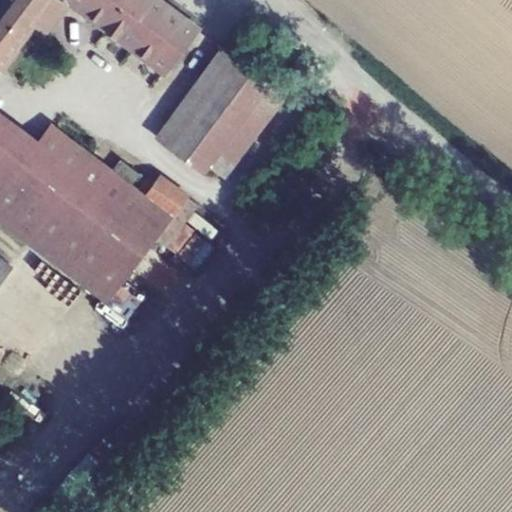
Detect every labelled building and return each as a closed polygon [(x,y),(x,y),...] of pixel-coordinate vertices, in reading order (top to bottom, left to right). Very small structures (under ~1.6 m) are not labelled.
[(8,0),(0,11),(0,67),(32,24),(43,33),(67,1),(165,74),(199,29),(159,0),(8,0)] [(211,163),(224,173),(283,93),(271,83),(222,47),(154,137),(203,173),(211,163)] [(174,216),(146,195),(51,123),(35,145),(0,118),(0,222),(107,304),(174,216)] [(161,176),(146,195),(174,216),(188,196),(161,176)] [(0,276),(10,263),(0,256),(0,276)]
